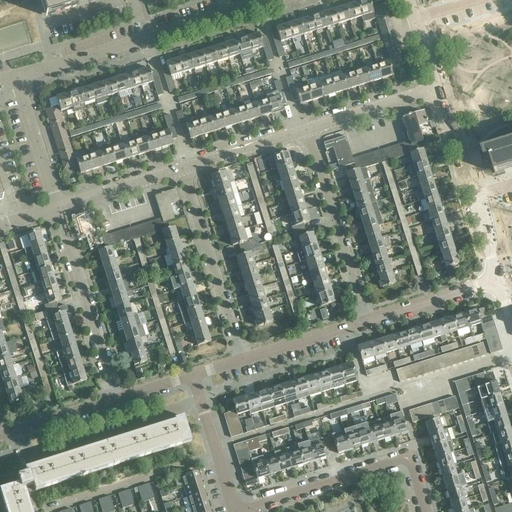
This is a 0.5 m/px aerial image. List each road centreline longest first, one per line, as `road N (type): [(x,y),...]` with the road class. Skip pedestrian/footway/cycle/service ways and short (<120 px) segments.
road 1 (residential): [(15,76),(256,0)]
road 2 (residential): [(238,511),(407,457),(425,511)]
road 3 (residential): [(19,427),(28,460),(198,399)]
road 4 (residential): [(240,359),(180,167)]
road 5 (residential): [(366,320),(303,130)]
road 6 (residential): [(117,398),(58,208)]
road 7 (residential): [(52,507),(216,455)]
road 8 (residential): [(58,208),(15,76)]
road 9 (residential): [(303,130),(434,89)]
road 10 (residential): [(366,320),(495,278)]
road 11 (residential): [(240,359),(366,320)]
road 12 (residential): [(474,212),(434,89)]
road 13 (residential): [(58,208),(180,167)]
road 14 (residential): [(180,167),(303,130)]
